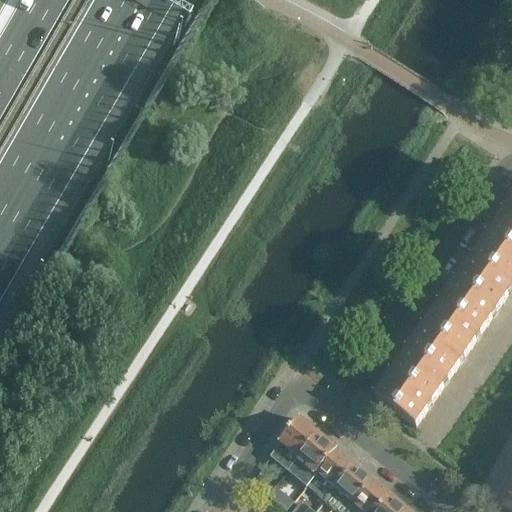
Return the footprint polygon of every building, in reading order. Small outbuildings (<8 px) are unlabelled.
[(377,403),(416,431),(511,294),(511,210),(511,211),(506,218),(496,233),(490,241),(480,256),(474,264),(464,279),(458,287),(448,302),(442,310),(432,325),(426,333),(416,348),(410,356),(399,371),(394,379),(384,393),(377,403)] [(289,473),(319,438),(311,431),(302,423),(301,422),(280,447),(290,455),(280,466),(282,468),(289,473)] [(316,478),(336,454),(336,453),(337,453),(326,444),(319,438),(289,473),(294,478),(297,480),(306,470),(316,478)] [(325,503),(354,469),(347,463),(336,454),(316,478),(327,487),(318,497),(325,503)] [(331,511),(342,499),(352,508),(372,484),(362,476),(354,469),(325,503),(326,504),(318,511),(331,511)] [(289,484),(294,478),(289,473),(284,479),(289,484)] [(260,479),(254,487),(264,494),(269,486),(260,479)] [(381,511),(392,500),(383,493),(372,484),(352,508),(348,511),(381,511)] [(511,511),(511,491),(502,509),(508,511),(511,511)] [(406,511),(392,500),(381,511),(406,511)]
